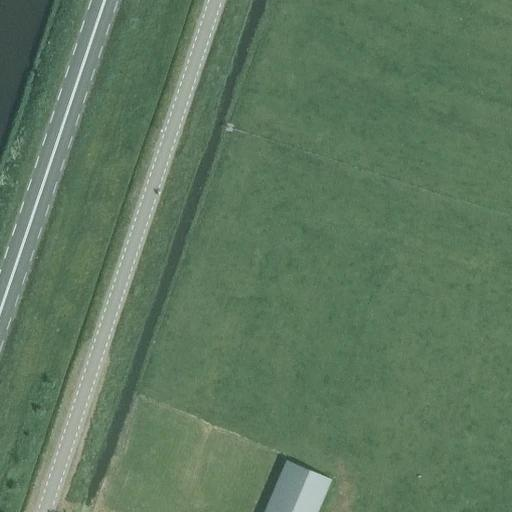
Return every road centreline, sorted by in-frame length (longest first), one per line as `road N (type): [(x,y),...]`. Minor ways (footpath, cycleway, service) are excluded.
road 1 (unclassified): [(42,511),(215,0)]
road 2 (primary): [(0,308),(104,0)]
